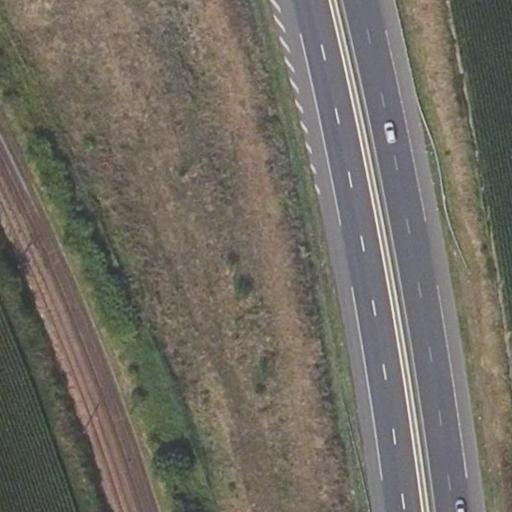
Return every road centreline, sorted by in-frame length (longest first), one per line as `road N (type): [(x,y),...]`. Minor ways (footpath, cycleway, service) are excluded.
road 1 (motorway): [(309,0),(345,155),(406,511)]
road 2 (motorway): [(453,511),(429,329),(360,0)]
